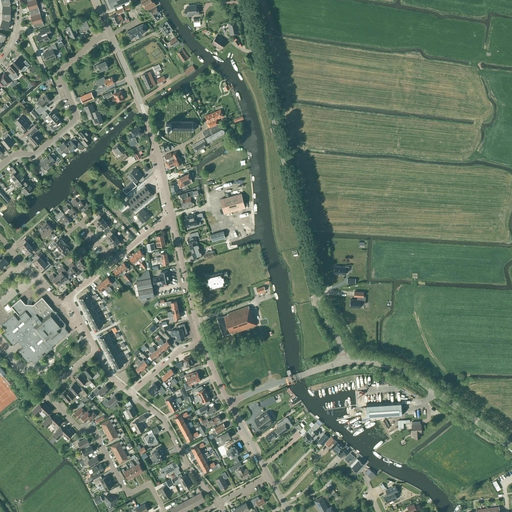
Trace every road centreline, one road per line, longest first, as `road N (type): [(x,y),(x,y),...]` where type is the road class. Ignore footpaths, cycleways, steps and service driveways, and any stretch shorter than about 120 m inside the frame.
road 1 (unclassified): [(344,363),(320,312),(240,0)]
road 2 (residential): [(164,511),(150,485),(124,490),(92,430),(80,429),(46,396),(97,354)]
road 3 (residential): [(0,167),(16,153),(36,153),(77,118),(59,74),(110,32)]
road 4 (tertiary): [(172,220),(159,156),(110,32)]
road 5 (unclassified): [(344,363),(405,370),(511,447)]
road 6 (residential): [(218,503),(160,418),(131,395)]
road 7 (tertiary): [(202,344),(172,220)]
road 8 (unclassified): [(229,403),(344,363)]
